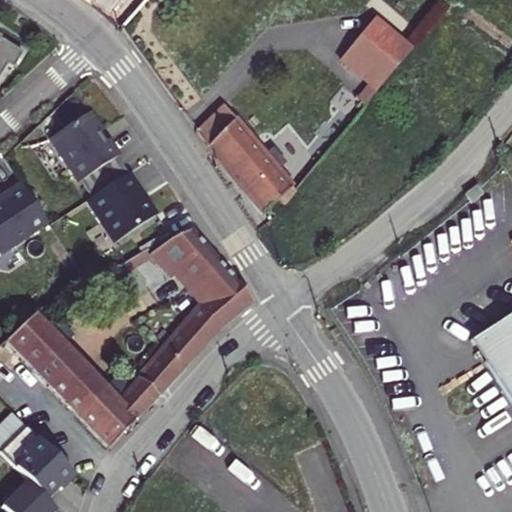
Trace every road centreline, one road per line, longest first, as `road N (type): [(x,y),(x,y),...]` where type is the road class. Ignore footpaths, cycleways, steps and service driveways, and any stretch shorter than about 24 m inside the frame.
road 1 (tertiary): [(96,39),(279,302)]
road 2 (tertiary): [(279,302),(421,199),(511,103)]
road 3 (unclassified): [(279,302),(355,427),(388,511)]
road 4 (unknown): [(180,154),(273,41),(306,32)]
road 5 (residential): [(96,39),(0,130)]
